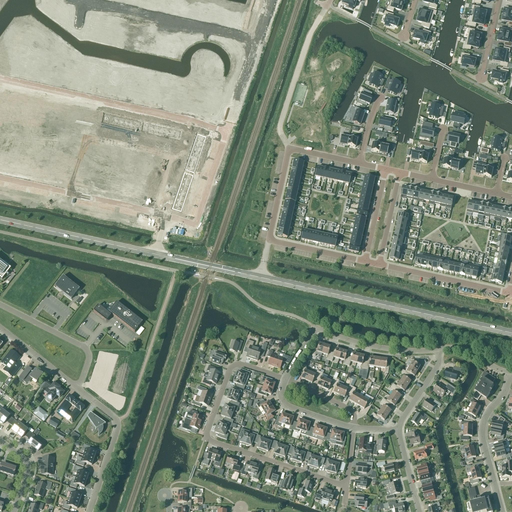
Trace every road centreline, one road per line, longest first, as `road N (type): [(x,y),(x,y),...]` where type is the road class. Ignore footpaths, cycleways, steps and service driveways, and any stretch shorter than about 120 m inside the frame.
road 1 (primary): [(511,333),(0,219)]
road 2 (residential): [(0,178),(195,225),(226,132)]
road 3 (residential): [(346,486),(206,437),(235,365),(285,380)]
road 4 (residential): [(0,78),(226,132)]
road 5 (residential): [(365,261),(268,240),(288,148)]
road 6 (residential): [(439,350),(371,346),(316,327),(285,380)]
road 7 (residential): [(256,41),(81,0)]
road 8 (residential): [(288,148),(279,128),(310,32),(330,0)]
road 9 (residential): [(89,511),(118,425),(76,388)]
road 10 (residential): [(76,388),(87,351),(0,304)]
road 11 (residential): [(509,293),(379,264)]
